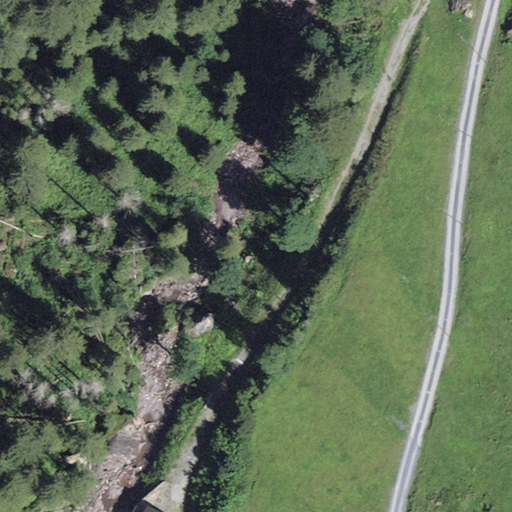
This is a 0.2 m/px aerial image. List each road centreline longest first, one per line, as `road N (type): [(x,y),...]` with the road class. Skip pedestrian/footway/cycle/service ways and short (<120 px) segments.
road 1 (track): [(425,0),(285,298),(167,501)]
road 2 (track): [(496,0),(459,178),(449,304),(398,511)]
